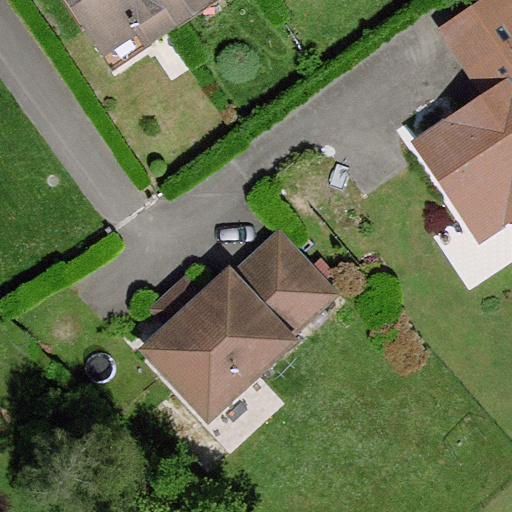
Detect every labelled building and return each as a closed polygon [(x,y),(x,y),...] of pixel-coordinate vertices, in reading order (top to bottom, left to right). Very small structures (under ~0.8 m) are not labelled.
[(75,0),(105,45),(135,26),(145,37),(203,0),(75,0)] [(421,145),(467,213),(499,192),(511,194),(511,13),(503,0),(495,0),(449,31),(482,81),(492,75),(502,90),(421,145)] [(135,26),(105,45),(114,58),(145,37),(135,26)] [(511,194),(499,192),(467,213),(480,232),(511,209),(511,194)] [(229,278),(200,304),(178,324),(152,348),(208,410),(285,339),(280,335),(326,292),(279,241),(233,283),(229,278)] [(163,308),(178,324),(200,304),(185,288),(163,308)]
